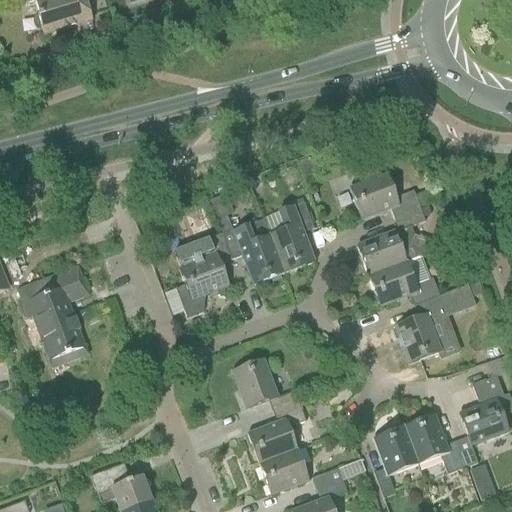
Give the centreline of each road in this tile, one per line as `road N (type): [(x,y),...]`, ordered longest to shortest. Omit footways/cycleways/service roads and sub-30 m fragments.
road 1 (secondary): [(0,167),(376,76),(439,69)]
road 2 (secondary): [(428,31),(0,149)]
road 3 (residential): [(207,511),(159,382),(173,358),(119,216)]
